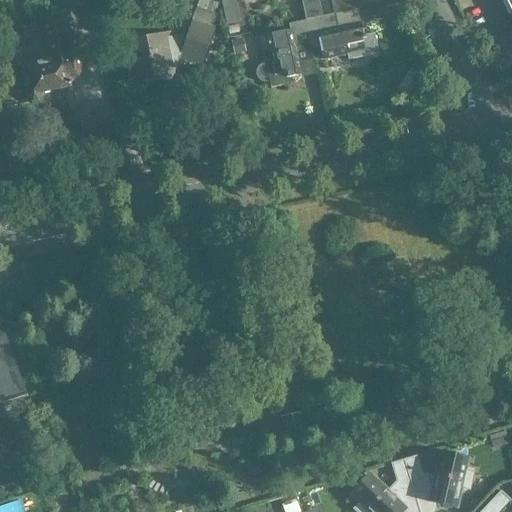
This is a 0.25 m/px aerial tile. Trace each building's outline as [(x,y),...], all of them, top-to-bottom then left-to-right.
[(192,21),(191,23),(190,22),(184,40),(173,42),(171,34),(124,44),(132,81),(170,80),(177,58),(202,67),(214,30),(219,15),(217,5),(204,0),(198,0),(191,21),(192,21)] [(332,16),(329,0),(318,2),(322,18),(332,16)] [(332,16),(357,10),(360,10),(357,0),(329,0),(332,16)] [(511,0),(503,0),(511,18),(511,0)] [(239,23),(236,9),(223,12),(225,26),(239,23)] [(303,22),(315,75),(316,75),(310,50),(319,47),(322,60),(345,55),(347,61),(377,54),(373,34),(362,37),(360,25),(357,10),(332,16),(322,18),(303,22)] [(83,73),(70,12),(41,19),(49,60),(9,68),(12,83),(20,81),(24,101),(31,103),(39,102),(42,96),(41,92),(67,86),(67,85),(70,85),(70,83),(78,81),(83,73)] [(300,79),(315,75),(303,22),(288,26),(289,32),(264,38),(267,51),(260,53),(268,89),(289,85),(287,78),(299,75),(300,79)] [(402,105),(410,104),(407,92),(400,93),(402,105)] [(0,487),(36,477),(19,414),(27,412),(23,397),(28,396),(0,319),(0,487)] [(300,414),(281,418),(285,439),(304,435),(300,414)] [(417,455),(404,459),(419,511),(431,511),(433,511),(435,502),(455,507),(459,488),(470,490),(474,472),(464,470),(466,459),(442,453),(437,477),(422,474),(417,457),(418,457),(417,455)] [(419,511),(404,459),(390,464),(391,465),(392,465),(397,481),(387,492),(369,476),(352,494),(360,502),(353,509),(355,511),(419,511)] [(498,511),(509,500),(510,501),(511,500),(500,490),(480,511),(498,511)]
